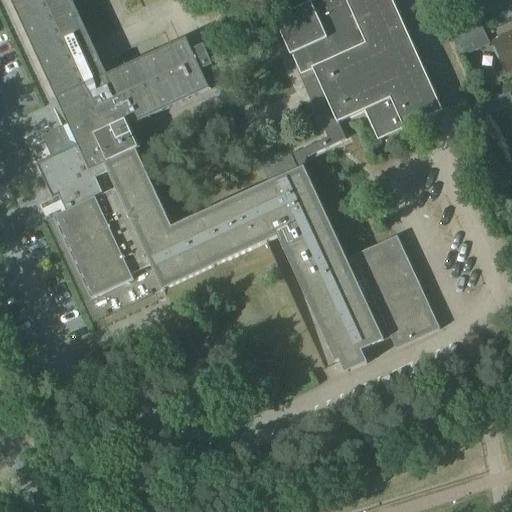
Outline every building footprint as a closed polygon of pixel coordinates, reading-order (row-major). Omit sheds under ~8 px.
[(280,33),(281,36),(328,140),(263,170),(269,185),(172,230),(136,151),(140,150),(128,124),(134,122),(135,126),(209,92),(201,76),(203,75),(206,74),(209,71),(209,69),(207,67),(206,64),(203,63),(197,66),(186,42),(106,79),(69,0),(9,0),(68,126),(42,138),(52,160),(37,167),(53,201),(60,198),(67,214),(54,219),(92,301),(134,282),(132,277),(151,268),(162,293),(278,240),(336,365),(339,363),(345,375),(367,365),(362,353),(391,339),(396,351),(440,331),(397,238),(347,262),(304,169),(302,170),(306,159),(346,141),(338,124),(364,112),(378,142),(442,112),(391,0),(318,0),(289,13),(286,16),(283,19),(282,22),(280,25),(280,29),(280,33)] [(511,0),(480,0),(487,13),(511,1),(511,0)] [(458,24),(447,29),(456,47),(466,42),(460,29),(458,24)] [(511,36),(494,45),(508,74),(511,71),(511,36)] [(484,37),(459,48),(464,59),(489,48),(484,37)]
